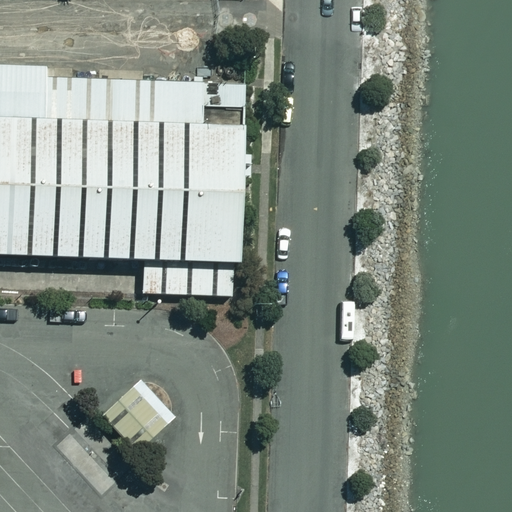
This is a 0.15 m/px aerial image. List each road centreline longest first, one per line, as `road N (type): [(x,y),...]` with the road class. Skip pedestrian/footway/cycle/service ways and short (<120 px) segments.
road 1 (unclassified): [(308,511),(326,0)]
road 2 (unknown): [(97,511),(0,400)]
